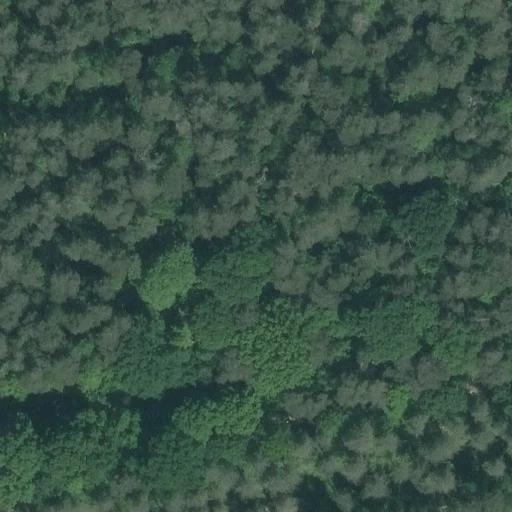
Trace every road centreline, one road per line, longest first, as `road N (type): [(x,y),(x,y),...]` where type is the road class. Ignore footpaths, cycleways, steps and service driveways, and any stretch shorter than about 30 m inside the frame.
road 1 (track): [(511,390),(0,477)]
road 2 (track): [(164,0),(219,295),(227,434)]
